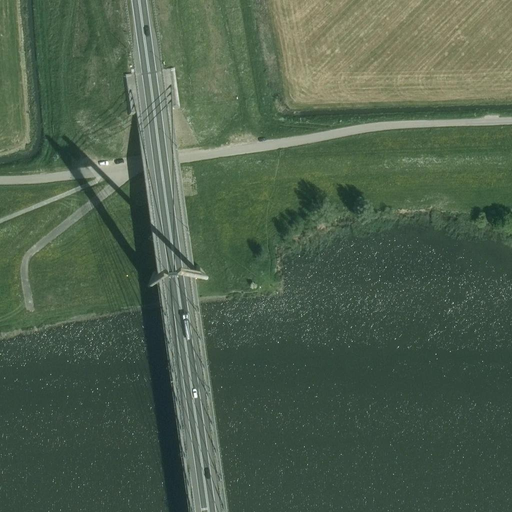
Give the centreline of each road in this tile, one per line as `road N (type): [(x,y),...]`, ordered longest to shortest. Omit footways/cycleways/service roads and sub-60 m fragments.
road 1 (trunk): [(209,511),(139,0)]
road 2 (unclassified): [(101,171),(360,129),(511,122)]
